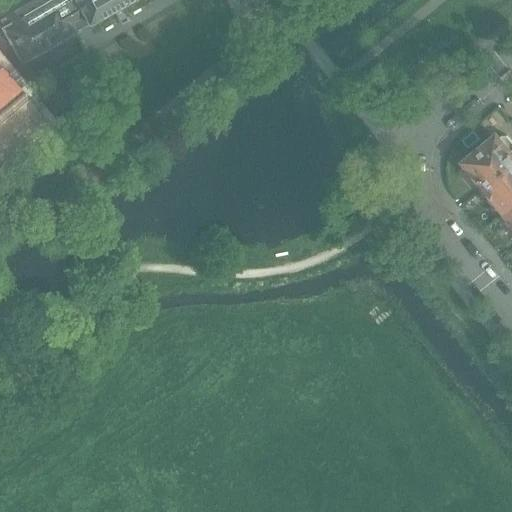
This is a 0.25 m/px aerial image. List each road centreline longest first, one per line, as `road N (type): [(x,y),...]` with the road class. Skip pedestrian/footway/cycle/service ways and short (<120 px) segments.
road 1 (track): [(0,265),(261,31)]
road 2 (residential): [(511,317),(427,209),(418,174),(419,145),(435,121),(511,55)]
